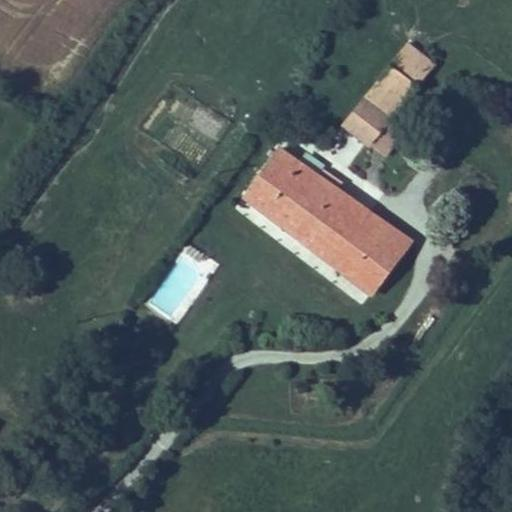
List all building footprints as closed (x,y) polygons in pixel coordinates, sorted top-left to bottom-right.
[(422,63),(431,50),(404,31),(395,44),(422,63)] [(395,44),(387,54),(414,74),(422,63),(395,44)] [(387,54),(341,119),(368,139),(370,136),(381,144),(396,122),(385,114),(414,74),(387,54)] [(277,141),(242,190),(372,285),(407,237),(277,141)] [(174,324),(215,263),(186,243),(145,304),(174,324)]
